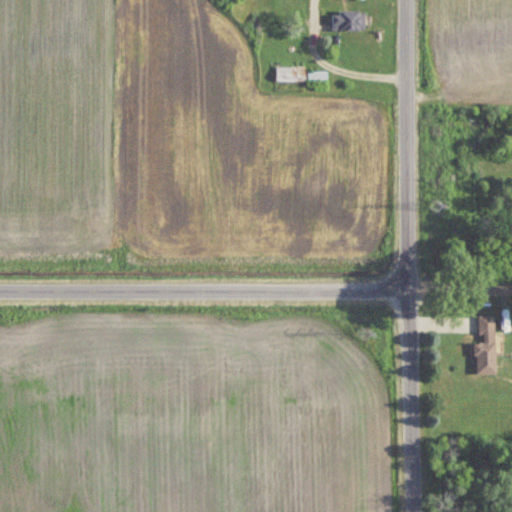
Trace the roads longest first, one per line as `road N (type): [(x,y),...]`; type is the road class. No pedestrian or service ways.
road 1 (residential): [(414,511),(409,0)]
road 2 (residential): [(511,287),(0,287)]
